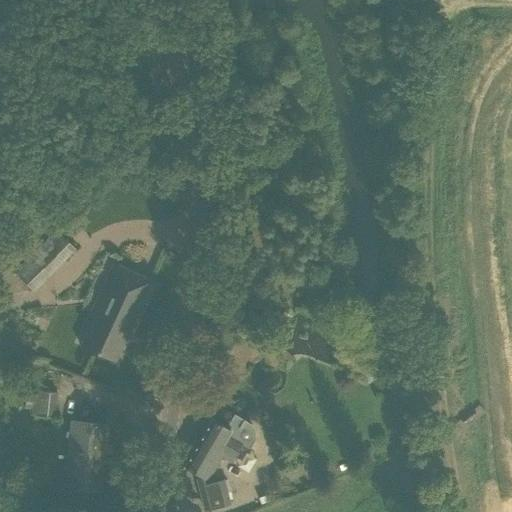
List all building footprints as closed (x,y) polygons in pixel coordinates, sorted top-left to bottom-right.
[(14,271),(33,290),(74,248),(56,229),(14,271)] [(97,310),(80,346),(114,361),(152,281),(113,263),(101,291),(117,298),(109,316),(97,310)] [(28,389),(26,408),(32,409),(32,415),(55,417),(57,392),(28,389)] [(246,422),(234,414),(227,428),(211,419),(183,467),(203,479),(209,468),(214,470),(222,456),(232,462),(244,441),(249,445),(253,438),(253,434),(252,429),(251,426),(246,422)] [(104,454),(107,424),(72,421),(65,487),(100,490),(103,462),(100,462),(101,454),(104,454)] [(205,511),(230,505),(223,479),(198,486),(205,511)]
